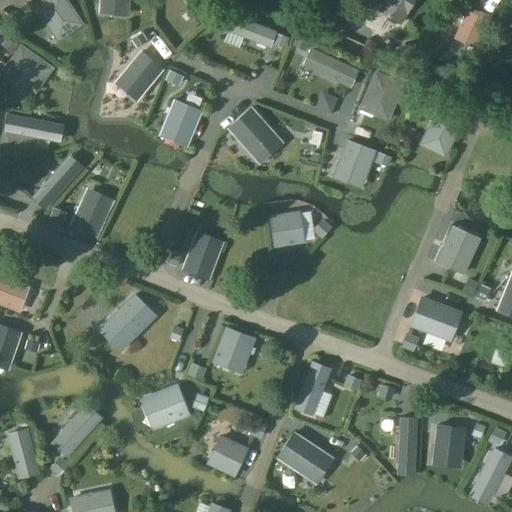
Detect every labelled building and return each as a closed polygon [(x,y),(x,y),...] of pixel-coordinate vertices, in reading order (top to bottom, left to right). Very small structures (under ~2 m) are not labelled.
[(66,0),(43,0),(34,6),(58,42),(83,25),(66,0)] [(99,0),(99,13),(128,16),(128,0),(99,0)] [(401,25),(414,0),(382,0),(386,2),(380,14),(401,25)] [(479,11),(477,16),(467,11),(454,38),(474,48),(489,16),(479,11)] [(494,57),(511,65),(511,26),(510,26),(494,57)] [(255,70),(269,75),(276,54),(225,38),(220,53),(257,65),(255,70)] [(36,93),(53,68),(20,44),(3,69),(36,93)] [(349,88),(358,71),(311,48),(303,65),(349,88)] [(140,50),(114,82),(137,101),(163,70),(140,50)] [(405,84),(378,72),(360,109),(390,121),(405,84)] [(173,99),(158,136),(187,148),(202,111),(173,99)] [(438,107),(419,144),(445,157),(463,120),(438,107)] [(228,129),(260,164),(283,143),(251,108),(228,129)] [(346,140),(332,177),(361,188),(375,151),(346,140)] [(87,188),(70,226),(97,238),(114,200),(87,188)] [(269,216),(274,247),(303,242),(299,211),(269,216)] [(452,226),(436,261),(463,274),(479,239),(452,226)] [(209,280),(224,242),(196,231),(182,269),(209,280)] [(511,270),(511,271),(496,310),(511,317),(511,270)] [(0,302),(12,307),(20,284),(0,276),(0,302)] [(134,294),(98,329),(120,351),(156,316),(134,294)] [(421,298),(411,324),(450,339),(460,313),(421,298)] [(0,324),(0,355),(12,360),(21,332),(0,324)] [(226,328),(213,362),(240,372),(253,338),(226,328)] [(332,369),(313,362),(297,407),(315,414),(332,369)] [(156,429),(190,415),(178,385),(144,399),(156,429)] [(66,455),(96,422),(83,409),(53,443),(66,455)] [(435,424),(432,455),(462,459),(465,428),(435,424)] [(20,476),(38,472),(26,429),(9,433),(20,476)] [(294,433),(276,459),(316,485),(333,459),(294,433)] [(234,474),(246,449),(220,436),(208,462),(234,474)] [(490,497),(510,457),(494,449),(474,489),(490,497)] [(113,511),(109,490),(70,498),(73,511),(113,511)]
